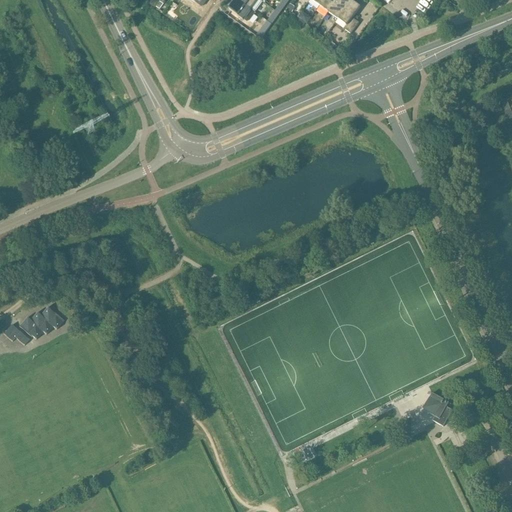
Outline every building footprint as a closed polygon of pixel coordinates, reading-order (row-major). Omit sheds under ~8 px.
[(247,22),(250,21),(253,15),(254,13),(253,11),(251,9),(238,0),(235,0),(236,0),(234,0),(233,0),(231,4),(232,5),(229,10),(245,22),(247,22)] [(263,2),(260,0),(238,0),(251,9),(253,11),(255,12),(263,2)] [(329,13),(338,0),(324,0),(320,7),(329,13)] [(338,20),(352,1),(350,0),(338,0),(329,13),(338,20)] [(352,1),(338,20),(346,26),(343,29),(351,35),(359,23),(353,19),(361,8),(352,1)] [(280,4),(275,11),(279,14),(284,7),(280,4)] [(290,5),(288,7),(286,10),(291,14),(295,9),(290,5)] [(272,14),(267,21),(271,24),(276,18),(272,14)] [(257,34),(256,36),(260,39),(263,35),(269,28),(264,24),(257,34)] [(27,318),(19,327),(32,338),(33,338),(36,341),(43,333),(46,336),(53,328),(56,331),(64,322),(51,310),(51,311),(47,308),(40,316),(37,313),(30,321),(27,318)] [(12,326),(4,335),(12,343),(16,339),(24,346),(29,341),(12,326)] [(423,410),(435,417),(432,421),(443,427),(453,411),(447,407),(449,403),(432,394),(423,410)]
